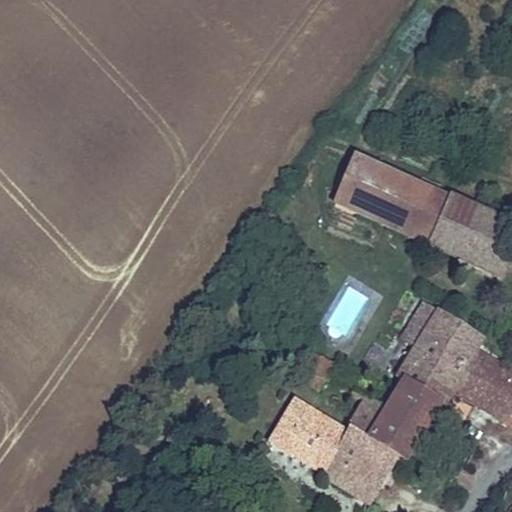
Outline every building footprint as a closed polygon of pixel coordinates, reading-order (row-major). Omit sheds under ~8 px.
[(331,210),(417,246),(439,198),(351,161),(331,210)] [(511,231),(511,228),(439,198),(417,246),(493,278),(511,231)] [(397,342),(413,352),(436,316),(418,307),(397,342)] [(485,345),(436,316),(413,352),(393,383),(400,387),(435,407),(441,397),(511,439),(511,436),(511,372),(479,354),(485,345)] [(312,365),(321,349),(310,343),(301,358),(312,365)] [(337,359),(321,349),(312,365),(327,374),(337,359)] [(435,407),(400,387),(384,414),(396,470),(404,474),(443,411),(435,407)] [(265,446),(370,511),(396,470),(384,414),(362,402),(345,433),(293,402),(265,446)]
